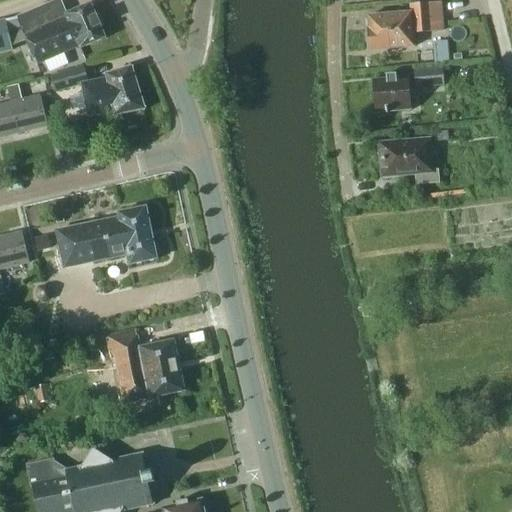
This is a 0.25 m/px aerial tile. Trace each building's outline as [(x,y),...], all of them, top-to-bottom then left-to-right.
[(57,0),(16,18),(26,40),(37,65),(78,47),(79,49),(105,38),(90,4),(66,14),(60,0),(57,0)] [(442,30),(440,3),(409,5),(409,13),(365,17),(368,50),(413,46),(412,33),(442,30)] [(0,54),(12,52),(11,51),(12,51),(11,46),(20,43),(10,20),(5,21),(4,20),(0,21),(0,54)] [(451,39),(435,40),(437,60),(452,60),(451,39)] [(132,68),(129,67),(129,68),(108,75),(107,74),(105,76),(106,79),(87,83),(83,68),(51,77),(55,91),(81,85),(87,118),(113,113),(113,116),(116,118),(117,116),(142,111),(143,112),(145,108),(143,108),(132,69),(132,68)] [(445,87),(445,70),(415,71),(416,88),(445,87)] [(396,79),(395,75),(381,76),(381,80),(370,81),(373,113),(410,110),(407,78),(396,79)] [(22,100),(10,103),(17,134),(46,127),(39,96),(22,100)] [(10,103),(0,105),(0,138),(17,134),(10,103)] [(436,142),(449,141),(448,131),(435,133),(436,142)] [(431,172),(428,140),(379,144),(382,180),(396,178),(396,175),(415,173),(416,185),(436,183),(435,172),(431,172)] [(156,260),(145,208),(117,213),(118,219),(56,231),(57,240),(62,259),(64,268),(126,256),(128,266),(156,260)] [(21,232),(0,237),(0,270),(28,264),(21,232)] [(35,239),(38,251),(51,248),(48,236),(35,239)] [(135,337),(134,331),(106,336),(119,404),(184,392),(174,341),(139,348),(137,337),(135,337)] [(45,361),(55,359),(53,350),(44,353),(45,361)] [(35,387),(38,403),(49,401),(46,385),(35,387)] [(109,460),(92,450),(81,467),(65,470),(52,461),(52,459),(27,465),(32,487),(33,487),(37,511),(125,511),(151,506),(147,486),(155,484),(152,473),(144,474),(140,454),(109,460)] [(203,511),(201,500),(161,509),(161,511),(203,511)]
